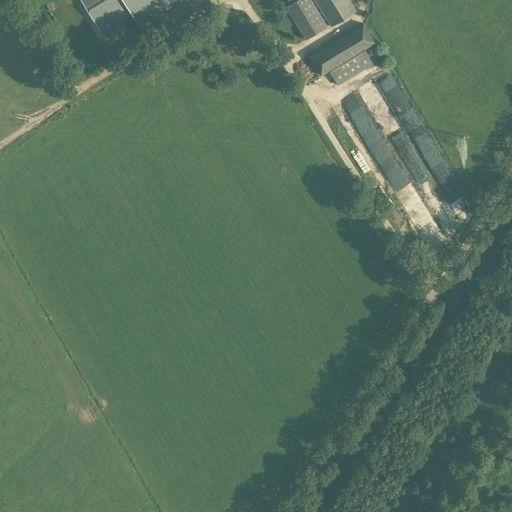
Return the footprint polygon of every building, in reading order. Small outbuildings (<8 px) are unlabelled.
[(81,0),(101,32),(109,28),(131,14),(136,22),(171,0),(81,0)] [(327,26),(311,0),(296,0),(285,7),(305,39),(327,26)] [(315,0),(331,26),(355,11),(348,0),(315,0)] [(363,23),(352,29),(363,48),(374,42),(363,23)] [(320,75),(328,70),(317,51),(309,56),(320,75)] [(398,114),(410,137),(423,130),(410,107),(398,114)] [(381,138),(368,145),(373,156),(387,149),(381,138)] [(452,218),(442,224),(448,234),(458,228),(452,218)]
